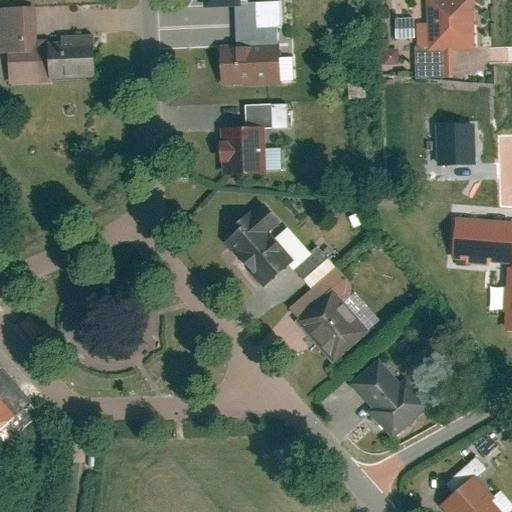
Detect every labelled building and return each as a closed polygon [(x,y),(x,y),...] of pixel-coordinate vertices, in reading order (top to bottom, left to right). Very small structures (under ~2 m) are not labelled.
[(203,0),(203,9),(243,8),(243,0),(203,0)] [(473,0),(426,0),(428,23),(417,23),(417,40),(418,47),(428,47),(428,53),(444,53),(453,52),(475,52),(473,0)] [(280,2),(256,3),(257,30),(281,29),(280,2)] [(43,7),(0,8),(0,51),(10,52),(11,83),(102,81),(101,33),(44,34),(43,7)] [(417,17),(394,18),(394,41),(417,40),(417,23),(417,17)] [(278,41),(218,43),(219,86),(280,84),(279,81),(279,57),(278,41)] [(428,47),(418,47),(414,47),(415,78),(445,77),(444,53),(428,53),(428,47)] [(398,49),(382,49),(382,65),(398,65),(398,49)] [(453,52),(444,53),(445,77),(453,76),(453,52)] [(295,57),(279,57),(279,81),(295,81),(295,57)] [(365,80),(350,82),(351,98),(367,97),(365,80)] [(245,104),(245,124),(265,124),(286,123),(285,104),(245,104)] [(245,124),(220,125),(222,173),(267,172),(265,124),(245,124)] [(472,125),(435,125),(436,167),(473,166),(472,125)] [(183,165),(176,165),(176,178),(184,178),(183,165)] [(270,199),(223,242),(265,288),(289,266),(312,291),(335,270),(270,199)] [(511,223),(460,220),(457,259),(511,262),(511,223)] [(335,270),(312,291),(289,310),(334,364),(382,324),(335,270)] [(28,314),(19,322),(34,339),(43,330),(28,314)] [(379,354),(346,378),(389,435),(426,407),(402,375),(398,378),(379,354)] [(0,433),(32,406),(0,368),(0,473),(9,467),(0,456),(0,433)] [(507,511),(472,473),(439,503),(447,511),(507,511)]
